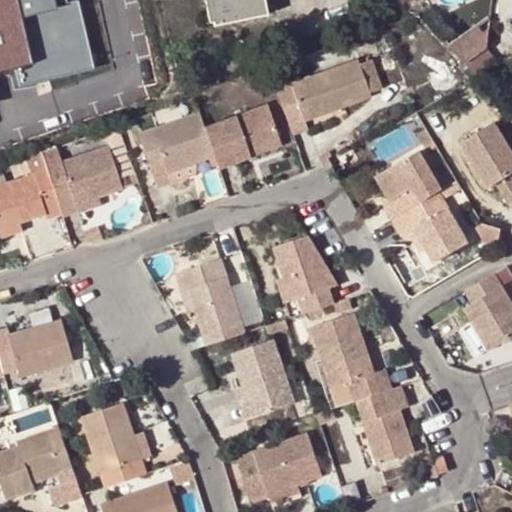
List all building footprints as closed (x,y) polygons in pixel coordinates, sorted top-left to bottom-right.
[(0,0),(0,67),(17,65),(20,82),(97,67),(83,0),(0,0)] [(205,0),(211,26),(268,14),(264,0),(205,0)] [(476,24),(447,45),(452,51),(464,63),(486,47),(488,28),(482,32),(476,24)] [(272,91),(286,128),(367,98),(366,94),(379,89),(368,61),(356,66),(354,61),(272,91)] [(208,153),(213,166),(245,155),(242,147),(272,137),(260,103),(198,126),(208,153)] [(166,181),(162,171),(178,165),(187,161),(208,153),(198,126),(192,111),(149,127),(133,133),(131,133),(151,187),(166,181)] [(133,133),(149,127),(144,116),(128,122),(133,133)] [(511,152),(493,120),(459,141),(486,187),(495,182),(509,205),(511,203),(511,176),(510,173),(511,171),(511,152)] [(116,134),(111,123),(97,128),(102,140),(116,134)] [(427,150),(435,146),(424,128),(416,132),(427,150)] [(272,137),(242,147),(245,155),(274,144),(272,137)] [(69,203),(94,195),(118,187),(104,144),(57,159),(52,144),(37,149),(39,154),(57,212),(58,214),(72,210),(69,203)] [(418,148),(374,174),(384,192),(388,199),(383,201),(381,202),(390,217),(437,190),(440,188),(418,148)] [(41,217),(57,212),(39,154),(37,149),(20,156),(25,173),(0,180),(0,225),(15,220),(40,212),(41,217)] [(187,161),(178,165),(181,171),(189,168),(187,161)] [(440,188),(444,195),(459,186),(455,179),(440,188)] [(437,190),(390,217),(400,236),(414,228),(433,261),(467,241),(437,190)] [(69,203),(72,210),(96,202),(94,195),(69,203)] [(15,220),(0,225),(0,233),(17,228),(15,220)] [(81,241),(97,235),(94,224),(78,229),(81,241)] [(282,274),(291,298),(298,296),(302,311),(333,301),(328,287),(337,284),(323,260),(307,234),(273,244),(282,274)] [(212,258),(218,276),(225,274),(219,256),(212,258)] [(174,272),(179,290),(188,287),(194,309),(206,344),(244,331),(225,274),(218,276),(212,258),(174,272)] [(487,348),(511,333),(511,308),(491,272),(462,288),(470,301),(462,306),(487,348)] [(283,301),(291,298),(282,274),(276,277),(283,301)] [(194,309),(188,287),(179,290),(187,312),(194,309)] [(337,310),(352,305),(349,296),(333,301),(337,310)] [(373,371),(354,311),(311,324),(331,384),(349,378),(356,399),(388,389),(381,368),(373,371)] [(67,358),(56,316),(2,333),(15,373),(67,358)] [(266,324),(263,324),(266,334),(287,327),(284,318),(266,324)] [(231,352),(241,384),(246,383),(257,415),(294,402),(272,338),(231,352)] [(386,367),(381,368),(388,389),(393,387),(386,367)] [(257,415),(246,383),(241,384),(235,386),(245,419),(257,415)] [(413,451),(399,407),(408,403),(401,384),(393,387),(388,389),(356,399),(377,463),(413,451)] [(141,469),(136,455),(128,431),(117,398),(75,412),(99,483),(141,469)] [(25,475),(53,466),(66,462),(54,425),(11,439),(13,443),(0,447),(0,495),(0,496),(28,486),(27,481),(25,475)] [(169,442),(166,426),(151,428),(154,445),(169,442)] [(137,428),(128,431),(136,455),(145,452),(137,428)] [(248,496),(266,490),(289,484),(319,473),(306,431),(234,455),(248,496)] [(432,455),(430,452),(423,455),(430,477),(438,475),(432,455)] [(447,466),(442,455),(435,457),(440,469),(447,466)] [(175,467),(183,481),(198,472),(189,458),(175,467)] [(57,480),(53,466),(25,475),(27,481),(38,477),(41,486),(57,480)] [(172,511),(161,477),(94,499),(97,511),(172,511)] [(289,484),(266,490),(268,497),(291,491),(289,484)]
